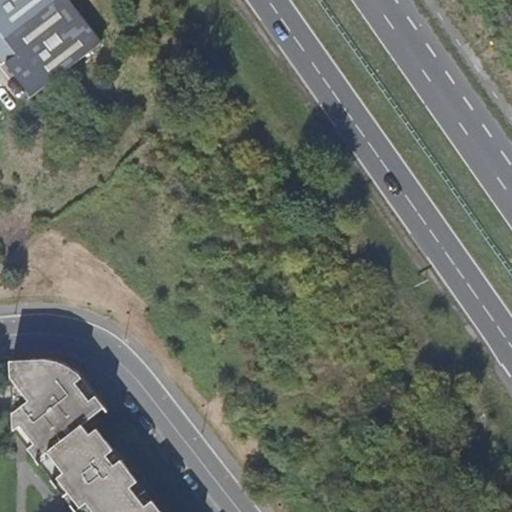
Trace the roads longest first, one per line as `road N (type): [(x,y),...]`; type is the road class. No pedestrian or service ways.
road 1 (primary): [(264,0),(511,352)]
road 2 (residential): [(237,511),(124,369),(87,338),(0,336)]
road 3 (primary): [(511,199),(370,0)]
